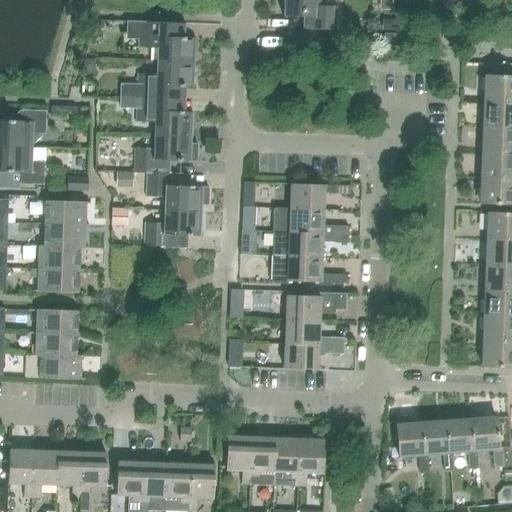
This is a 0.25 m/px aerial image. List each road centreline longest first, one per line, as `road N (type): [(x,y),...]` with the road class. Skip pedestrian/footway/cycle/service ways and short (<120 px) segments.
road 1 (residential): [(372,408),(126,398),(126,420),(0,416)]
road 2 (residential): [(373,386),(382,152),(229,144)]
road 3 (residential): [(229,144),(238,0)]
road 4 (residential): [(223,286),(229,144)]
road 5 (residential): [(511,391),(373,386)]
